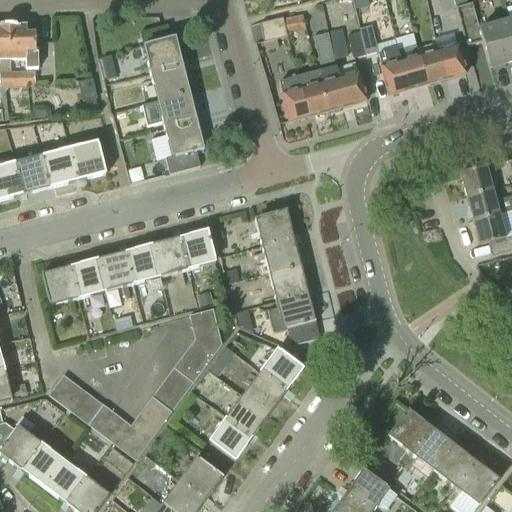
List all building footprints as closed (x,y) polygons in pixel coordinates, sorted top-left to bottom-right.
[(357,10),(368,8),(367,5),(366,0),(354,0),(356,8),(357,10)] [(451,0),(455,9),(466,6),(464,0),(451,0)] [(489,71),(511,64),(511,34),(509,23),(477,31),(471,5),(455,9),(465,48),(481,43),(489,71)] [(285,20),(286,34),(303,32),(301,18),(285,20)] [(287,39),(282,20),(259,25),(264,45),(287,39)] [(359,34),(365,57),(378,55),(371,26),(358,29),(359,34)] [(9,74),(9,62),(8,28),(0,28),(0,89),(10,89),(9,74)] [(25,71),(37,71),(37,53),(34,53),(34,36),(26,36),(26,28),(8,28),(9,62),(25,62),(25,71)] [(327,35),(333,61),(346,58),(340,31),(327,34),(327,35)] [(352,60),(365,57),(359,34),(346,38),(352,60)] [(333,61),(327,35),(312,38),(313,43),(315,50),(318,64),(333,61)] [(150,76),(182,68),(174,40),(146,48),(146,49),(143,49),(150,76)] [(278,49),(276,42),(264,45),(266,52),(278,49)] [(419,60),(426,87),(445,82),(437,54),(435,44),(416,49),(419,60)] [(408,92),(426,87),(419,60),(416,49),(416,50),(415,48),(397,53),(400,65),(408,92)] [(464,77),(456,48),(437,54),(445,82),(464,77)] [(388,97),(408,92),(400,65),(397,53),(396,51),(378,56),(382,70),(381,70),(388,97)] [(336,70),(346,109),(365,104),(358,76),(356,76),(354,65),(336,70)] [(157,104),(189,96),(182,68),(150,76),(157,104)] [(334,70),(334,69),(320,73),(316,74),(327,114),(346,109),(336,70),(334,70)] [(105,72),(107,82),(117,80),(115,70),(105,72)] [(9,74),(10,89),(33,88),(33,74),(9,74)] [(308,119),(327,114),(316,74),(297,79),(308,119)] [(289,124),(308,119),(297,79),(278,84),(289,124)] [(96,101),(91,82),(78,85),(82,103),(96,101)] [(164,132),(196,124),(189,96),(157,104),(164,132)] [(51,119),(50,111),(45,106),(31,108),(32,121),(51,119)] [(164,132),(171,159),(162,161),(166,178),(199,169),(195,154),(203,152),(196,124),(164,132)] [(69,152),(77,184),(105,177),(97,145),(69,152)] [(49,191),(77,184),(69,152),(41,159),(49,191)] [(22,198),(49,191),(41,159),(13,166),(22,198)] [(0,203),(22,198),(13,166),(0,168),(0,203)] [(466,200),(491,193),(485,169),(459,176),(466,200)] [(508,213),(511,211),(511,199),(511,200),(510,198),(494,203),(491,193),(466,200),(472,223),(498,216),(508,213)] [(261,250),(293,242),(286,213),(257,221),(254,222),(261,250)] [(491,259),(511,253),(511,252),(511,240),(511,238),(504,240),(498,216),(472,223),(479,248),(488,245),(491,259)] [(213,262),(214,262),(207,233),(178,241),(186,273),(214,265),(213,262)] [(159,280),(186,273),(178,241),(151,248),(159,280)] [(268,277),(300,269),(293,242),(261,250),(268,277)] [(132,287),(159,280),(151,248),(123,255),(132,287)] [(104,294),(132,287),(123,255),(96,262),(104,294)] [(76,301),(104,294),(96,262),(68,270),(76,301)] [(275,304),(307,296),(300,269),(268,277),(275,304)] [(49,308),(76,301),(68,270),(41,277),(49,308)] [(224,274),(227,285),(238,283),(235,271),(224,274)] [(212,306),(209,294),(196,298),(199,309),(212,306)] [(285,332),(315,325),(307,296),(275,304),(283,332),(285,331),(285,332)] [(187,318),(190,330),(215,324),(212,311),(187,318)] [(133,319),(123,321),(125,331),(136,328),(133,319)] [(193,341),(220,347),(215,324),(190,330),(193,341)] [(285,332),(290,348),(319,341),(315,325),(285,332)] [(186,350),(206,365),(220,347),(193,341),(186,350)] [(225,349),(208,373),(216,379),(234,356),(225,349)] [(199,375),(206,365),(186,350),(179,360),(199,375)] [(258,375),(285,395),(303,372),(276,352),(258,375)] [(313,359),(305,352),(298,360),(307,367),(313,359)] [(192,385),(199,375),(179,360),(172,370),(192,385)] [(185,394),(192,385),(172,370),(165,379),(185,394)] [(241,398),(268,418),(285,395),(258,375),(241,398)] [(4,376),(0,376),(0,406),(11,404),(4,376)] [(57,404),(72,384),(62,377),(47,397),(57,404)] [(178,404),(185,394),(165,379),(158,389),(178,404)] [(67,412),(82,391),(72,384),(57,404),(67,412)] [(171,413),(178,404),(158,389),(151,399),(171,413)] [(76,419),(91,399),(82,391),(67,412),(76,419)] [(224,421),(251,441),(268,418),(241,398),(224,421)] [(86,426),(101,406),(91,399),(76,419),(86,426)] [(163,423),(171,413),(151,399),(143,408),(163,423)] [(96,433),(111,413),(101,406),(86,426),(96,433)] [(156,433),(163,423),(143,408),(136,418),(156,433)] [(388,439),(410,456),(430,430),(407,412),(389,435),(390,436),(388,439)] [(105,440),(120,420),(111,413),(96,433),(105,440)] [(0,458),(20,474),(40,447),(16,429),(13,432),(4,425),(2,426),(0,418),(0,458)] [(135,462),(156,433),(136,418),(129,427),(135,462)] [(135,462),(129,427),(120,420),(105,440),(135,462)] [(224,421),(207,444),(234,464),(251,441),(224,421)] [(410,456),(433,474),(452,448),(430,430),(410,456)] [(20,474),(42,490),(62,464),(40,447),(20,474)] [(433,474),(455,491),(475,465),(452,448),(433,474)] [(178,484),(205,504),(222,480),(196,461),(178,484)] [(42,490),(65,508),(85,481),(62,464),(42,490)] [(475,465),(455,491),(478,509),(498,483),(475,465)] [(385,511),(396,498),(361,473),(344,496),(365,511),(372,511),(377,505),(385,511)] [(85,481),(65,508),(71,511),(98,511),(107,501),(106,500),(108,497),(85,481)] [(162,507),(168,511),(198,511),(205,504),(178,484),(162,507)] [(365,511),(344,496),(332,511),(365,511)]
